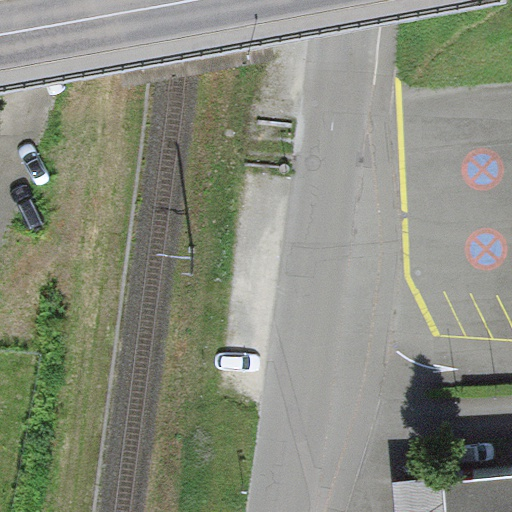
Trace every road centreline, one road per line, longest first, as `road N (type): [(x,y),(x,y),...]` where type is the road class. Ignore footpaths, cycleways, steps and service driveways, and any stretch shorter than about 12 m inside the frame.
road 1 (unclassified): [(286,511),(347,68)]
road 2 (unclassified): [(0,204),(41,69),(52,0)]
road 3 (unclassified): [(203,0),(0,37)]
